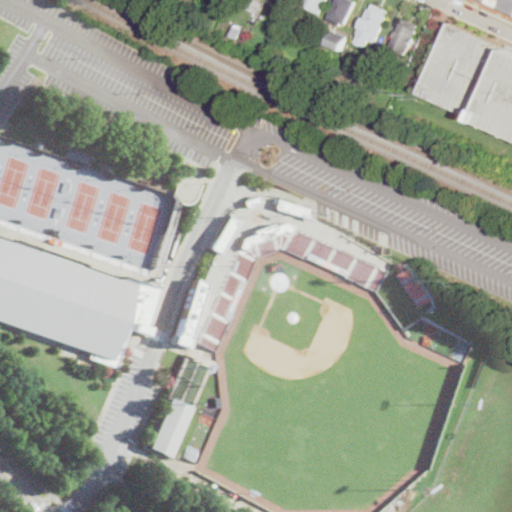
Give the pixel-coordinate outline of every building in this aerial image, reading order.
[(261,0),(265,2),(259,13),(247,7),(250,0),(261,0)] [(328,0),(321,16),(313,12),(314,9),(304,5),(306,0),(328,0)] [(347,24),(331,17),(338,0),(356,0),(358,1),(347,24)] [(511,9),(489,0),(511,0),(511,9)] [(389,10),(387,16),(388,16),(377,42),(370,39),(366,47),(356,42),(359,34),(358,34),(369,8),(372,9),(374,4),(389,10)] [(325,19),(321,27),(316,25),(320,17),(325,19)] [(291,20),(285,34),(278,31),(284,18),(291,20)] [(419,25),(417,29),(418,31),(416,37),(416,38),(412,48),(411,47),(409,53),(408,52),(406,55),(397,51),(398,49),(392,46),(402,23),(403,23),(405,19),(419,25)] [(511,45),(454,20),(422,90),(511,132),(511,45)] [(242,28),(238,39),(232,37),(236,26),(242,28)] [(334,28),(327,43),(343,49),(349,35),(334,28)] [(283,36),(279,44),(274,41),(277,33),(283,36)] [(379,54),(373,68),(364,64),(370,51),(379,54)] [(324,61),(321,68),(316,66),(319,59),(324,61)] [(387,62),(381,76),(373,73),(379,59),(387,62)] [(366,77),(362,85),(356,82),(360,73),(366,77)] [(260,202),(245,208),(242,202),(257,196),(260,202)] [(310,219),(273,209),(277,198),(313,208),(310,219)] [(238,222),(217,254),(208,248),(228,216),(238,222)] [(0,218),(148,269),(152,267),(149,279),(150,279),(148,284),(121,274),(120,279),(0,237),(0,218)] [(291,226),(288,234),(282,231),(246,245),(243,251),(236,248),(240,239),(252,234),(250,231),(271,224),(272,226),(282,222),(291,226)] [(0,237),(120,280),(121,276),(160,289),(147,326),(150,327),(147,336),(127,329),(114,368),(86,358),(88,353),(0,321),(0,237)] [(348,271),(345,277),(307,258),(310,253),(348,271)] [(246,281),(228,320),(223,317),(240,278),(246,281)] [(182,348),(167,343),(170,334),(174,336),(193,280),(205,284),(182,348)] [(83,405),(79,411),(70,403),(73,398),(83,405)] [(189,408),(167,457),(146,448),(168,398),(189,408)] [(126,486),(124,490),(115,485),(118,480),(126,486)]
